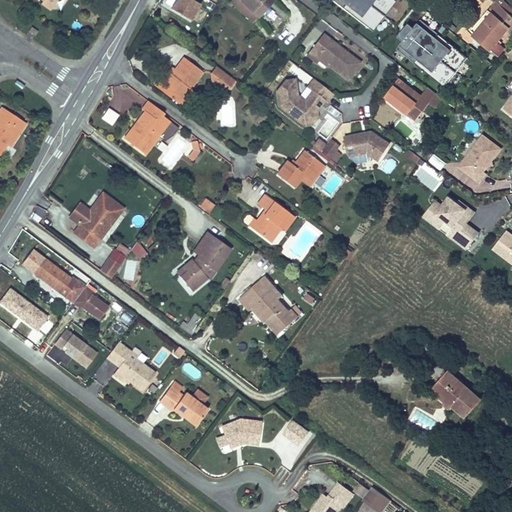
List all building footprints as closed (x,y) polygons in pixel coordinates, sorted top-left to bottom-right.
[(52,6),(42,0),(41,3),(50,9),(52,6)] [(193,0),(177,0),(172,9),(191,20),(200,4),(193,0)] [(229,0),(229,1),(252,21),(261,12),(267,6),(271,0),(229,0)] [(393,0),(332,0),(371,30),(393,0)] [(496,1),(469,33),(475,38),(501,6),(500,5),(496,1)] [(511,8),(503,1),(500,5),(501,6),(511,16),(511,8)] [(267,6),(261,12),(277,26),(282,19),(267,6)] [(511,16),(501,6),(475,38),(498,57),(505,48),(498,42),(507,30),(511,34),(511,16)] [(466,57),(419,19),(413,26),(402,40),(396,47),(443,85),(466,57)] [(396,35),(402,40),(413,26),(407,21),(396,35)] [(31,27),(28,31),(35,35),(37,32),(31,27)] [(323,33),(321,36),(328,42),(330,39),(323,33)] [(321,36),(311,49),(318,54),(318,59),(325,65),(330,64),(348,78),(360,62),(344,50),(343,52),(339,49),(340,47),(330,39),(328,42),(321,36)] [(311,49),(309,52),(318,59),(318,54),(311,49)] [(189,88),(202,72),(183,58),(174,70),(171,74),(168,72),(161,81),(159,79),(154,86),(177,103),(183,108),(192,96),(191,90),(189,88)] [(477,66),(462,83),(471,90),(485,73),(477,66)] [(234,83),(214,68),(209,75),(209,80),(215,80),(222,85),(223,91),(228,90),(234,83)] [(279,105),(303,124),(315,109),(323,99),(326,102),(333,93),(314,79),(307,88),(312,91),(304,101),(297,95),(295,79),(285,80),(278,90),(279,105)] [(223,91),(222,85),(215,80),(209,80),(210,86),(218,91),(223,91)] [(399,80),(386,97),(415,119),(429,103),(399,80)] [(415,119),(386,97),(382,102),(412,125),(415,119)] [(511,98),(503,110),(511,116),(511,98)] [(133,132),(130,130),(124,138),(144,153),(159,134),(163,137),(172,135),(178,128),(161,115),(163,113),(147,102),(141,110),(144,112),(137,121),(139,123),(133,132)] [(108,106),(101,119),(112,125),(119,113),(108,106)] [(0,152),(6,143),(16,128),(19,130),(25,122),(1,107),(0,108),(0,152)] [(316,110),(315,109),(303,124),(305,125),(311,124),(317,117),(316,110)] [(137,121),(130,130),(133,132),(139,123),(137,121)] [(16,128),(6,143),(10,146),(19,130),(16,128)] [(362,133),(345,137),(349,156),(368,153),(379,160),(390,144),(372,131),(370,135),(363,136),(362,133)] [(482,136),(458,168),(479,183),(485,175),(483,173),(488,166),(487,164),(488,162),(491,162),(500,149),(482,136)] [(320,138),(314,145),(321,151),(327,144),(320,138)] [(327,144),(321,151),(330,157),(338,146),(330,139),(327,144)] [(192,151),(188,157),(192,160),(198,152),(198,147),(200,147),(200,143),(197,143),(196,141),(191,142),(192,151)] [(293,165),(290,163),(287,161),(276,174),(294,187),(304,174),(308,177),(319,162),(304,150),(295,162),(293,165)] [(441,170),(446,162),(434,154),(429,161),(441,170)] [(319,162),(308,177),(311,179),(322,164),(319,162)] [(79,223),(73,232),(93,247),(115,217),(110,213),(117,204),(102,193),(89,211),(81,205),(75,207),(69,215),(79,223)] [(248,226),(251,228),(266,240),(277,226),(280,228),(284,231),(294,217),(265,195),(257,204),(265,210),(267,212),(264,216),(262,214),(256,221),(253,219),(249,216),(246,216),(243,220),(244,223),(248,226)] [(215,204),(206,197),(201,203),(210,210),(215,204)] [(449,197),(442,206),(436,214),(446,222),(440,229),(467,250),(479,234),(467,224),(475,213),(465,205),(463,208),(449,197)] [(442,206),(435,201),(423,216),(440,229),(446,222),(436,214),(442,206)] [(117,204),(110,213),(115,217),(122,208),(117,204)] [(37,206),(32,218),(39,221),(44,208),(37,206)] [(277,226),(266,240),(269,242),(280,228),(277,226)] [(511,235),(507,231),(493,249),(511,263),(511,235)] [(202,248),(195,258),(200,261),(197,266),(202,272),(207,266),(214,271),(230,249),(207,232),(198,245),(202,248)] [(130,249),(139,260),(146,253),(136,242),(130,249)] [(118,243),(108,256),(120,264),(129,251),(118,243)] [(33,273),(44,259),(31,249),(21,263),(33,273)] [(108,256),(99,270),(110,278),(120,264),(108,256)] [(44,259),(33,273),(81,308),(82,306),(98,318),(107,307),(91,295),(92,294),(70,277),(69,278),(44,259)] [(202,272),(197,266),(193,261),(191,259),(182,267),(185,271),(179,276),(191,291),(206,278),(202,272)] [(208,280),(214,271),(207,266),(202,272),(206,278),(208,280)] [(182,267),(176,272),(179,276),(185,271),(182,267)] [(254,307),(261,316),(263,314),(268,318),(265,320),(278,335),(298,317),(298,316),(291,309),(288,311),(278,300),(282,296),(264,276),(239,299),(249,311),(254,307)] [(50,316),(10,286),(0,299),(0,300),(39,330),(50,316)] [(295,305),(291,309),(298,316),(301,313),(295,305)] [(133,315),(124,308),(119,314),(129,321),(133,315)] [(194,312),(189,319),(195,323),(200,316),(194,312)] [(195,323),(189,319),(186,324),(182,321),(178,326),(188,333),(195,323)] [(96,353),(64,329),(54,343),(61,348),(63,345),(67,348),(65,351),(86,367),(96,353)] [(125,376),(143,389),(155,372),(134,357),(133,359),(127,355),(131,351),(118,341),(106,356),(113,361),(119,354),(124,358),(119,365),(116,369),(117,370),(125,376)] [(185,350),(179,345),(175,351),(180,355),(185,350)] [(127,355),(133,359),(134,357),(136,355),(131,351),(127,355)] [(240,353),(232,363),(250,377),(259,366),(240,353)] [(113,361),(119,365),(124,358),(119,354),(113,361)] [(122,381),(125,376),(117,370),(114,375),(122,381)] [(447,371),(433,387),(454,405),(452,406),(466,417),(481,400),(447,371)] [(173,381),(159,401),(171,410),(173,409),(182,416),(183,414),(187,416),(185,418),(195,425),(207,409),(201,404),(191,397),(185,392),(182,395),(177,391),(181,387),(173,381)] [(152,393),(156,388),(151,384),(147,389),(152,393)] [(454,405),(433,387),(431,390),(446,402),(443,405),(449,409),(452,406),(454,405)] [(201,404),(207,397),(197,389),(191,397),(201,404)] [(263,419),(241,418),(221,427),(224,433),(216,437),(221,447),(229,444),(230,447),(240,443),(261,444),(263,419)] [(310,432),(294,420),(284,433),(301,445),(310,432)] [(323,494),(310,511),(336,511),(341,505),(344,507),(353,494),(338,482),(327,497),(323,494)] [(353,491),(363,496),(368,488),(358,482),(353,491)] [(370,488),(362,499),(378,511),(387,498),(371,486),(370,488)] [(387,498),(378,511),(381,511),(390,500),(387,498)]
